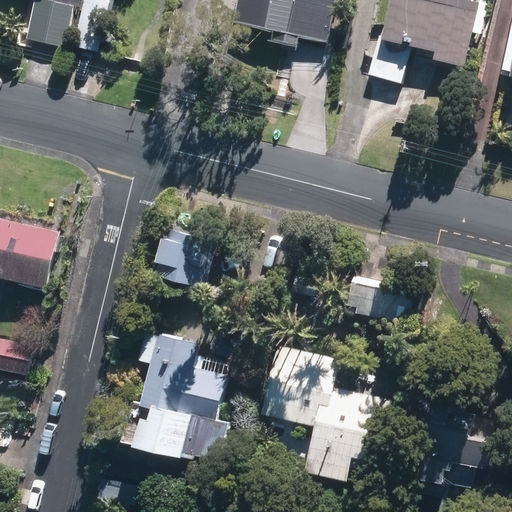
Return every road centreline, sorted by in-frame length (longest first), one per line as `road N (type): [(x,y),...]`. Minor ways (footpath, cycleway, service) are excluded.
road 1 (residential): [(146,143),(54,511)]
road 2 (residential): [(511,231),(146,143)]
road 3 (residential): [(146,143),(0,100)]
